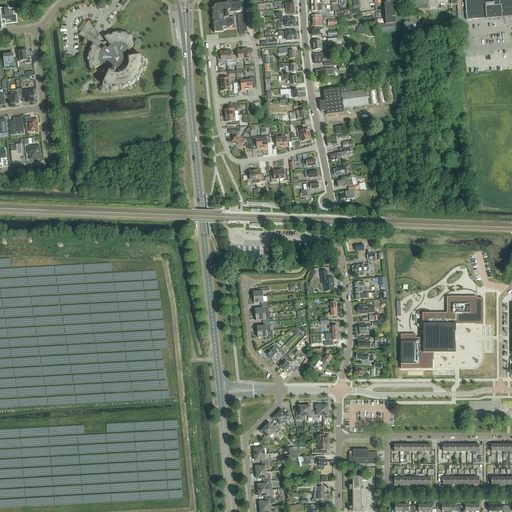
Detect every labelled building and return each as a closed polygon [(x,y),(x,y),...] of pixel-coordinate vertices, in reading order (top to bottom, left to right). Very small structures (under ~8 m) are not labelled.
[(213,24),(215,24),(216,28),(214,29),(214,33),(223,32),(223,28),(225,28),(225,30),(230,29),(229,28),(234,27),(234,29),(235,29),(234,18),(232,18),(232,16),(236,15),(236,12),(245,11),(245,9),(244,0),(239,1),(239,2),(236,3),(235,3),(235,1),(234,1),(234,3),(230,3),(230,2),(225,2),(225,4),(219,4),(219,3),(219,5),(217,5),(216,5),(215,5),(214,7),(214,8),(214,9),(212,9),(212,10),(214,9),(214,14),(213,14),(213,19),(215,19),(215,23),(213,24)] [(338,0),(340,9),(347,8),(345,1),(344,0),(338,0)] [(350,7),(351,10),(349,10),(350,16),(361,13),(360,9),(358,0),(353,0),(355,6),(353,6),(353,7),(350,7)] [(383,0),(384,3),(386,24),(379,25),(380,34),(397,32),(396,23),(395,3),(394,0),(383,0)] [(406,0),(406,1),(408,1),(408,9),(417,9),(416,0),(406,0)] [(416,0),(417,9),(418,9),(419,12),(429,12),(428,0),(416,0)] [(511,0),(465,0),(465,3),(467,20),(475,19),(483,19),(486,18),(486,19),(486,18),(492,18),(500,17),(500,18),(511,16),(511,0)] [(7,8),(1,9),(1,16),(2,16),(2,17),(5,17),(6,24),(16,23),(17,22),(17,17),(13,18),(12,9),(8,10),(7,8)] [(321,16),(312,16),(313,27),(322,27),(324,26),(324,21),(322,21),(321,16)] [(81,31),(87,23),(84,21),(78,29),(81,31)] [(104,38),(105,39),(108,43),(104,46),(96,39),(97,38),(97,37),(97,36),(97,34),(96,32),(89,21),(87,23),(81,31),(79,35),(93,45),(90,49),(92,50),(91,53),(90,53),(88,58),(90,58),(90,61),(89,61),(89,67),(91,67),(92,69),(91,70),(92,71),(104,64),(111,67),(103,85),(104,85),(104,84),(107,85),(106,87),(111,88),(112,87),(115,88),(115,89),(120,89),(120,87),(123,87),(124,89),(129,86),(128,85),(131,84),(132,85),(136,81),(135,80),(137,78),(139,79),(141,73),(140,73),(141,70),(143,70),(143,65),(142,65),(142,62),(144,61),(142,56),(129,58),(129,59),(124,59),(123,56),(127,50),(129,51),(137,40),(137,39),(136,40),(134,39),(135,37),(130,35),(129,36),(126,35),(127,34),(121,33),(121,34),(118,34),(118,33),(112,34),(113,35),(110,36),(109,35),(104,38)] [(323,35),(325,33),(325,28),(312,29),(312,33),(311,33),(312,35),(312,36),(319,36),(319,35),(323,35)] [(312,42),(313,51),(319,50),(319,51),(323,51),(321,41),(312,42)] [(289,48),(282,48),(283,54),(289,54),(290,59),(295,58),(295,51),(289,52),(289,48)] [(238,55),(235,55),(236,63),(241,62),(240,60),(244,59),(243,49),(237,50),(238,55)] [(243,49),(244,59),(248,59),(248,61),(253,61),(252,53),(249,54),(249,49),(243,49)] [(26,51),(19,52),(20,62),(25,61),(25,64),(31,64),(30,57),(27,58),(26,51)] [(227,61),(226,51),(220,52),(221,57),(218,57),(218,64),(224,64),(223,61),(227,61)] [(236,63),(235,55),(232,55),(231,51),(226,51),(227,61),(230,61),(231,63),(236,63)] [(322,64),(322,63),(323,63),(323,60),(325,60),(324,57),(327,57),(327,52),(321,53),(321,54),(321,55),(321,54),(314,55),(315,64),(322,64)] [(13,54),(4,55),(5,69),(15,68),(13,54)] [(284,64),(279,64),(280,69),(284,68),(284,67),(288,67),(289,72),(297,71),(296,64),(291,64),(291,63),(284,64)] [(321,69),(321,71),(316,71),(317,77),(322,76),(322,78),(327,77),(327,74),(333,73),(335,72),(335,69),(332,69),(326,69),(321,69)] [(285,81),(285,80),(291,79),(291,85),(297,84),(296,77),(291,77),(291,76),(286,76),(286,77),(284,77),(284,76),(281,76),(282,82),(285,81)] [(246,81),(247,91),(253,90),(252,85),(255,85),(255,77),(249,78),(250,81),(246,81)] [(247,91),(246,81),(243,81),(242,79),(237,79),(238,86),(241,86),(242,91),(247,91)] [(392,81),(385,82),(387,103),(395,102),(392,81)] [(384,83),(376,84),(379,104),(386,103),(384,83)] [(327,115),(344,113),(344,109),(369,106),(367,96),(369,96),(368,90),(367,90),(352,92),(351,87),(323,91),(324,101),(320,101),(321,112),(326,111),(327,115)] [(21,89),(18,89),(18,94),(11,94),(13,104),(16,104),(16,105),(19,105),(18,96),(21,95),(21,89)] [(369,90),(371,105),(378,104),(376,89),(369,90)] [(26,103),(34,102),(35,102),(34,102),(34,98),(35,98),(34,94),(33,90),(25,91),(24,91),(25,99),(22,99),(22,102),(25,102),(26,103),(25,103),(26,103)] [(288,90),(289,99),(293,98),(298,98),(297,90),(292,91),(292,90),(288,90)] [(225,110),(225,116),(235,115),(234,112),(238,111),(238,109),(239,109),(238,105),(231,106),(231,109),(225,110)] [(297,115),(297,114),(298,120),(307,118),(305,111),(300,112),(300,110),(296,111),(297,115)] [(235,122),(235,115),(225,116),(226,123),(232,122),(233,126),(240,125),(240,121),(235,122)] [(28,118),(25,118),(26,125),(29,124),(30,132),(38,131),(38,126),(37,123),(37,119),(31,119),(31,116),(28,117),(28,118)] [(14,127),(11,128),(12,135),(16,135),(15,132),(24,131),(22,117),(13,118),(14,127)] [(336,135),(344,134),(343,126),(335,128),(336,135)] [(300,133),(301,137),(310,135),(309,129),(304,130),(304,127),(297,129),(298,134),(300,133)] [(236,145),(241,138),(239,136),(240,135),(239,132),(240,132),(240,129),(233,130),(233,133),(232,134),(232,138),(234,139),(232,142),(236,145)] [(281,138),(282,147),(288,147),(287,142),(290,142),(290,134),(285,135),(285,137),(281,138)] [(310,135),(301,137),(298,137),(300,146),(307,144),(307,141),(312,140),(310,135)] [(270,136),(265,137),(261,137),(263,149),(268,149),(268,144),(271,144),(270,136)] [(282,147),(281,138),(278,138),(278,136),(272,136),(273,143),(276,143),(277,148),(282,147)] [(328,147),(333,146),(334,147),(337,146),(336,136),(327,138),(328,147)] [(263,149),(261,137),(253,138),(253,145),(256,145),(257,150),(263,149)] [(244,140),(241,138),(236,145),(241,149),(243,146),(244,147),(248,146),(250,146),(250,139),(244,139),(244,140)] [(16,151),(10,151),(12,162),(21,161),(20,157),(23,157),(22,144),(16,145),(16,151)] [(29,153),(30,155),(31,159),(41,158),(40,153),(40,150),(39,146),(28,148),(29,153)] [(350,147),(343,148),(340,149),(341,152),(335,153),(335,154),(330,155),(331,161),(337,160),(337,161),(342,160),(341,158),(345,157),(345,156),(347,156),(347,155),(351,154),(350,151),(353,151),(353,148),(350,148),(350,147)] [(348,174),(347,170),(350,169),(349,165),(344,166),(343,165),(336,167),(336,169),(334,170),(335,176),(340,175),(341,176),(348,174)] [(284,169),(279,170),(280,180),(283,179),(284,182),(289,181),(288,174),(285,174),(284,169)] [(256,184),(255,170),(252,171),(249,171),(250,176),(247,176),(247,183),(252,183),(254,184),(256,184)] [(260,170),(255,170),(256,184),(260,183),(260,182),(265,182),(264,174),(261,175),(260,170)] [(276,180),(280,180),(279,170),(273,170),(274,175),(271,176),(271,183),(276,183),(276,180)] [(342,181),(337,182),(338,187),(343,186),(343,187),(348,186),(357,184),(355,177),(351,177),(346,178),(342,180),(342,181)] [(306,184),(305,185),(305,189),(311,188),(311,190),(312,190),(314,190),(314,189),(319,189),(319,188),(320,187),(320,186),(319,186),(319,183),(308,184),(308,182),(306,182),(306,184)] [(342,195),(340,195),(341,200),(347,198),(347,200),(353,198),(353,195),(354,195),(353,191),(341,193),(342,195)] [(355,273),(359,273),(359,275),(361,277),(363,276),(364,275),(364,273),(364,272),(369,272),(368,264),(354,266),(354,267),(352,267),(353,272),(355,272),(355,273)] [(476,267),(428,268),(428,276),(436,276),(436,285),(445,285),(445,277),(456,277),(456,276),(460,276),(460,291),(469,290),(469,275),(476,274),(476,267)] [(327,271),(323,272),(321,272),(322,283),(324,283),(325,292),(335,291),(334,286),(333,278),(328,279),(327,271)] [(255,298),(264,297),(263,292),(270,291),(270,288),(260,289),(260,292),(255,292),(254,292),(255,298)] [(264,302),(264,297),(255,298),(256,304),(256,303),(262,303),(262,306),(268,305),(268,302),(264,302)] [(401,335),(401,369),(433,369),(433,360),(434,360),(434,353),(456,353),(456,343),(455,343),(455,332),(456,332),(456,324),(476,324),(476,325),(483,325),(483,298),(477,298),(477,297),(447,297),(447,308),(448,308),(448,313),(434,313),(431,313),(422,313),(422,329),(422,330),(422,338),(416,338),(416,335),(401,335)] [(257,315),(271,314),(270,313),(270,312),(269,312),(269,311),(269,310),(269,309),(268,309),(271,308),(271,305),(268,305),(262,306),(262,309),(256,310),(256,309),(257,315)] [(359,308),(357,309),(358,313),(360,313),(360,314),(369,313),(368,311),(374,310),(374,306),(368,306),(368,305),(359,306),(359,308)] [(271,314),(257,315),(257,321),(258,321),(263,320),(264,323),(270,322),(273,322),(273,319),(270,319),(270,318),(270,317),(270,316),(270,315),(270,314),(271,314)] [(258,326),(259,332),(271,331),(270,322),(264,323),(264,326),(258,327),(258,326)] [(367,331),(367,328),(371,328),(370,325),(367,325),(359,326),(359,332),(359,335),(367,335),(367,331)] [(272,331),(271,331),(259,332),(259,338),(265,337),(266,340),(274,340),(274,339),(273,339),(272,331)] [(272,359),(282,349),(275,343),(270,348),(272,351),(268,355),(272,359)] [(282,361),(288,355),(282,350),(282,349),(272,359),(276,363),(280,359),(282,361)] [(325,352),(324,354),(327,356),(324,360),(329,363),(333,357),(328,354),(325,352)] [(284,371),(291,365),(294,361),(288,355),(282,361),(285,363),(281,367),(280,367),(284,371)] [(317,365),(315,367),(316,368),(318,369),(320,367),(321,366),(325,369),(329,363),(324,360),(322,363),(319,361),(318,363),(317,365)] [(308,367),(308,370),(313,373),(316,368),(315,367),(317,365),(312,361),(310,364),(308,367)] [(291,365),(284,371),(288,375),(289,375),(288,375),(293,371),(295,373),(299,368),(297,366),(294,369),(291,365)] [(354,375),(359,376),(361,376),(366,377),(367,371),(355,369),(354,371),(354,372),(353,373),(354,374),(354,375)] [(302,416),(305,416),(305,406),(300,406),(299,406),(299,412),(296,412),(296,419),(297,420),(302,420),(302,416)] [(305,406),(305,416),(309,416),(309,419),(314,419),(314,412),(311,412),(311,406),(305,406)] [(323,416),(323,406),(317,406),(317,412),(314,412),(314,419),(318,419),(318,416),(323,416)] [(323,406),(323,416),(326,416),(327,419),(332,418),(332,412),(329,412),(329,406),(323,406)] [(278,415),(285,421),(287,419),(289,421),(293,417),(289,412),(287,415),(282,410),(282,411),(278,415)] [(276,425),(281,430),(284,426),(283,424),(285,421),(278,415),(274,419),(274,418),(278,423),(276,425)] [(277,435),(279,433),(281,430),(276,425),(274,427),(269,423),(265,427),(272,434),(275,432),(277,435)] [(272,434),(265,427),(262,431),(261,431),(266,436),(263,438),(268,442),(269,443),(273,439),(270,437),(272,434)] [(319,444),(329,444),(329,438),(322,438),(322,435),(323,435),(323,436),(323,435),(316,435),(316,441),(318,441),(319,444)] [(329,444),(319,444),(319,450),(315,450),(315,454),(324,454),(323,454),(322,454),(322,450),(329,450),(329,444)] [(255,455),(265,454),(264,449),(267,448),(266,445),(260,446),(260,449),(254,449),(254,450),(255,455)] [(289,456),(298,456),(298,447),(287,448),(287,451),(289,451),(289,456)] [(378,453),(377,453),(369,453),(369,450),(353,450),(353,454),(349,454),(349,464),(378,464),(378,453)] [(261,460),(262,463),(268,463),(272,463),(272,459),(265,460),(265,454),(255,455),(256,461),(255,461),(261,460)] [(268,463),(262,463),(262,467),(256,467),(256,468),(256,467),(257,473),(266,472),(266,469),(269,468),(268,463)] [(263,478),(263,481),(270,481),(271,481),(270,475),(267,475),(266,472),(257,473),(257,478),(257,479),(263,478)] [(349,485),(349,490),(353,490),(353,491),(353,492),(353,498),(357,498),(362,498),(362,497),(361,477),(361,476),(359,476),(357,476),(352,476),(352,485),(349,485)] [(258,485),(258,491),(268,490),(268,484),(270,484),(270,481),(263,481),(264,484),(257,485),(258,485)] [(265,496),(265,499),(274,498),(273,495),(272,490),(273,490),(268,490),(258,491),(259,496),(259,497),(265,496)] [(312,499),(312,502),(317,502),(317,499),(324,499),(324,493),(315,493),(314,493),(314,499),(312,499)] [(260,509),(270,508),(270,504),(272,504),(276,502),(276,498),(274,498),(265,499),(266,502),(259,503),(260,503),(260,509)] [(349,506),(349,511),(352,511),(353,511),(352,511),(361,511),(362,510),(362,506),(362,498),(357,498),(353,498),(353,505),(353,506),(349,506)]
